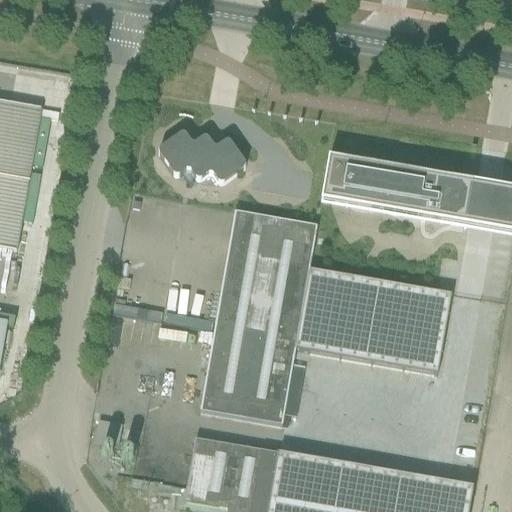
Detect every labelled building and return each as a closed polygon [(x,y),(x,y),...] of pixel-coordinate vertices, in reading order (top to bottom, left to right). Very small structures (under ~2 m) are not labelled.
[(0,106),(0,252),(15,255),(40,114),(0,106)] [(243,166),(230,148),(229,147),(227,146),(226,146),(225,146),(224,147),(217,152),(216,152),(215,152),(214,152),(213,152),(212,151),(207,144),(206,143),(205,142),(204,142),(203,142),(201,143),(194,148),(193,148),(191,148),(190,147),(185,140),(184,139),(183,139),(181,138),(180,139),(179,139),(159,153),(159,154),(158,154),(158,155),(158,156),(157,157),(158,159),(172,178),(173,179),(174,180),(176,181),(177,181),(179,180),(185,175),(186,175),(188,175),(190,176),(191,177),(195,182),(196,183),(198,184),(200,183),(206,179),(207,178),(209,178),(211,178),(212,179),(216,185),(218,187),(219,188),(221,188),(223,187),(225,186),(241,174),(243,173),(244,172),(245,170),(244,167),(243,166)] [(511,196),(327,164),(319,208),(511,241),(511,196)] [(130,211),(140,213),(142,201),(132,199),(130,211)] [(235,217),(200,416),(281,430),(294,355),(308,275),(315,231),(235,217)] [(308,275),(294,355),(436,379),(449,299),(308,275)] [(115,479),(111,502),(119,511),(266,511),(276,458),(195,444),(186,493),(131,482),(131,481),(115,479)] [(276,458),(266,511),(469,511),(473,493),(276,458)]
